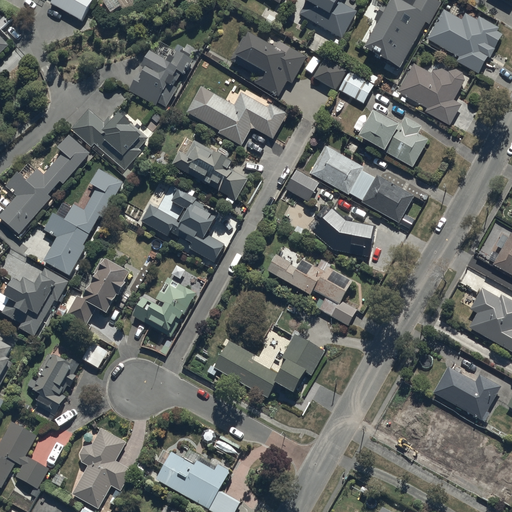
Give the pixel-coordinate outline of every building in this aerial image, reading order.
[(54,0),(52,5),(82,22),(95,0),(94,0),(54,0)] [(342,38),(355,16),(337,6),(340,0),(306,0),(306,1),(312,4),(305,17),(342,38)] [(408,0),(405,7),(395,1),(367,51),(399,69),(424,25),(429,27),(441,7),(428,0),(408,0)] [(462,25),(445,15),(429,43),(458,59),(457,62),(479,74),(503,33),(480,20),(478,24),(466,18),(462,25)] [(287,81),(292,84),(306,59),(280,44),(276,50),(248,35),(233,61),(261,77),(257,84),(279,96),(287,81)] [(0,56),(10,47),(0,36),(0,56)] [(140,73),(129,92),(157,107),(159,104),(167,109),(177,90),(173,88),(176,83),(173,81),(178,73),(185,77),(193,62),(190,60),(191,57),(182,52),(180,54),(177,52),(174,58),(170,56),(166,62),(151,54),(142,71),(145,73),(144,75),(140,73)] [(345,74),(326,63),(316,80),(336,90),(345,74)] [(435,80),(414,69),(400,93),(427,108),(425,112),(450,126),(460,107),(453,103),(464,84),(463,77),(457,74),(450,76),(440,71),(435,80)] [(372,87),(350,75),(341,92),(363,104),(372,87)] [(220,134),(243,147),(244,145),(253,127),(274,139),(286,116),(272,108),(270,111),(241,96),(235,107),(204,91),(191,115),(222,131),(220,134)] [(90,111),(72,131),(92,149),(95,145),(126,172),(143,153),(140,151),(149,140),(125,118),(124,118),(123,119),(120,117),(115,123),(110,119),(105,124),(90,111)] [(401,130),(374,115),(362,138),(388,153),(387,155),(412,169),(427,142),(416,136),(420,131),(405,122),(401,130)] [(64,187),(91,156),(70,138),(59,151),(64,155),(45,177),(39,172),(28,184),(19,176),(8,189),(19,198),(1,219),(21,236),(52,200),(50,197),(61,184),(64,187)] [(237,203),(249,182),(232,172),(235,165),(195,143),(187,158),(181,155),(174,167),(237,203)] [(325,152),(312,175),(346,194),(348,191),(363,198),(360,203),(397,223),(411,197),(374,177),(372,182),(358,174),(359,171),(325,152)] [(45,263),(71,278),(87,249),(84,248),(101,218),(105,220),(124,185),(100,171),(91,187),(98,190),(85,212),(75,206),(66,222),(54,216),(45,233),(58,240),(45,263)] [(317,185),(299,175),(291,190),(309,200),(317,185)] [(192,251),(216,264),(226,247),(209,238),(221,216),(198,203),(199,201),(180,190),(172,203),(186,211),(179,223),(151,207),(142,224),(169,239),(172,235),(194,247),(192,251)] [(369,260),(374,232),(347,227),(335,214),(317,237),(337,255),(369,260)] [(511,242),(511,243),(498,267),(511,275),(511,242)] [(322,312),(349,326),(357,312),(342,304),(353,283),(331,271),(328,277),(304,264),(299,273),(290,268),(291,265),(280,259),(272,273),(294,284),(293,286),(312,296),(314,293),(328,301),(322,312)] [(131,277),(107,263),(107,264),(103,262),(95,276),(99,278),(85,303),(78,299),(68,317),(88,328),(97,312),(109,318),(119,299),(121,300),(128,287),(126,286),(131,277)] [(175,267),(170,277),(179,282),(184,273),(175,267)] [(20,331),(35,339),(56,303),(59,304),(70,284),(46,271),(36,289),(26,283),(23,288),(16,284),(7,300),(10,302),(3,315),(22,326),(20,331)] [(160,309),(144,299),(133,318),(172,340),(198,295),(169,279),(156,301),(168,308),(165,313),(159,310),(160,309)] [(474,331),(511,353),(511,304),(507,302),(497,319),(484,312),(474,331)] [(0,387),(13,364),(9,362),(15,352),(5,347),(7,342),(0,338),(0,387)] [(236,348),(223,372),(273,399),(279,386),(298,396),(310,375),(312,376),(325,354),(294,338),(284,356),(289,359),(287,362),(291,365),(283,379),(255,364),(258,359),(236,348)] [(91,344),(82,360),(99,369),(108,353),(91,344)] [(66,364),(50,356),(41,372),(45,374),(39,384),(32,380),(28,388),(36,392),(34,395),(43,400),(38,407),(56,418),(67,400),(62,397),(67,388),(71,390),(77,379),(75,377),(81,366),(69,359),(66,364)] [(436,396),(484,424),(502,392),(484,382),(480,389),(450,372),(436,396)] [(437,452),(493,484),(504,466),(471,447),(479,432),(457,419),(437,452)] [(28,459),(27,458),(39,439),(13,424),(0,447),(0,489),(3,491),(17,466),(22,469),(22,467),(23,468),(17,480),(40,493),(52,471),(29,459),(28,459)] [(83,465),(89,468),(73,497),(101,511),(113,488),(122,493),(134,473),(117,464),(128,445),(102,431),(93,447),(85,450),(81,457),(83,465)] [(220,440),(215,449),(237,461),(242,452),(220,440)] [(200,466),(197,470),(174,457),(159,484),(209,511),(236,511),(239,507),(219,495),(230,476),(219,470),(216,475),(200,466)] [(495,489),(491,496),(504,503),(506,498),(510,500),(507,506),(511,508),(511,492),(509,491),(507,495),(495,489)]
